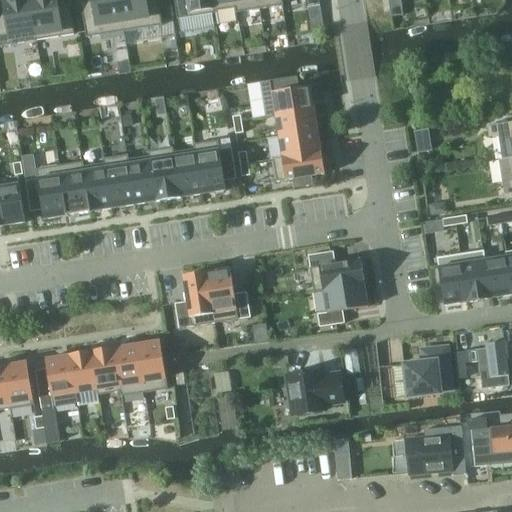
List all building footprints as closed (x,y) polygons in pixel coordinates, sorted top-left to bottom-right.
[(5,0),(8,15),(0,15),(0,46),(37,41),(30,0),(5,0)] [(55,0),(30,0),(37,41),(75,35),(70,5),(57,7),(55,0)] [(95,0),(95,1),(81,3),(87,38),(125,32),(119,0),(95,0)] [(119,0),(125,32),(163,26),(158,0),(119,0)] [(174,0),(178,20),(179,20),(213,14),(215,14),(214,12),(212,0),(174,0)] [(212,0),(214,12),(215,12),(237,8),(235,0),(212,0)] [(235,0),(237,8),(238,13),(259,10),(260,10),(258,0),(235,0)] [(258,0),(260,10),(281,6),(282,6),(281,0),(258,0)] [(401,0),(389,2),(390,10),(402,8),(401,0)] [(312,7),(308,8),(310,15),(322,13),(320,6),(312,7)] [(402,8),(390,10),(391,17),(403,16),(402,8)] [(322,13),(310,15),(311,23),(323,21),(322,13)] [(323,21),(311,23),(312,31),(324,29),(323,21)] [(128,49),(116,50),(118,61),(129,60),(128,49)] [(298,77),(261,83),(261,84),(267,118),(276,117),(315,111),(311,87),(300,89),(298,79),(298,77)] [(164,100),(155,101),(158,115),(166,114),(164,100)] [(240,109),(232,111),(234,123),(242,121),(240,109)] [(315,111),(276,117),(279,137),(318,131),(315,111)] [(131,115),(123,116),(125,128),(133,126),(131,115)] [(242,121),(234,123),(236,134),(244,133),(242,121)] [(511,122),(488,127),(490,138),(500,138),(503,160),(511,158),(511,122)] [(415,132),(418,152),(418,154),(419,154),(432,152),(428,130),(415,132)] [(279,137),(267,139),(270,160),(273,159),(283,157),(321,151),(318,131),(279,137)] [(219,141),(194,145),(195,149),(202,195),(227,191),(225,182),(224,174),(223,166),(221,159),(220,151),(219,141)] [(174,148),(149,152),(150,156),(157,202),(182,198),(174,153),(174,148)] [(195,149),(174,153),(182,198),(202,195),(195,149)] [(232,149),(220,151),(221,159),(233,157),(232,149)] [(283,157),(273,159),(277,183),(294,180),(295,189),(314,186),(312,177),(325,175),(321,151),(283,157)] [(247,152),(239,153),(241,165),(249,164),(247,152)] [(129,155),(104,159),(105,164),(112,209),(137,205),(129,160),(129,155)] [(150,156),(129,160),(137,205),(157,202),(150,156)] [(233,157),(221,159),(223,166),(234,164),(233,157)] [(498,161),(499,165),(504,196),(511,194),(511,158),(503,160),(498,161)] [(83,162),(60,166),(68,216),(92,212),(84,167),(83,162)] [(22,163),(14,164),(16,176),(18,176),(24,175),(22,163)] [(105,164),(84,167),(92,212),(112,209),(105,164)] [(234,164),(223,166),(224,174),(236,172),(234,164)] [(249,164),(241,165),(243,177),(251,176),(249,164)] [(60,166),(36,170),(38,179),(39,187),(40,195),(42,203),(43,211),(44,220),(68,216),(60,166)] [(236,172),(224,174),(225,182),(237,180),(236,172)] [(38,179),(26,181),(27,189),(39,187),(38,179)] [(20,184),(0,187),(0,204),(4,226),(26,223),(20,184)] [(39,187),(27,189),(28,197),(40,195),(39,187)] [(40,195),(28,197),(30,205),(42,203),(40,195)] [(42,203),(30,205),(31,213),(43,211),(42,203)] [(441,204),(428,206),(429,217),(430,217),(446,214),(445,206),(441,204)] [(511,214),(501,216),(502,224),(511,222),(511,214)] [(467,216),(455,218),(456,225),(468,224),(467,216)] [(501,216),(489,218),(490,226),(502,224),(501,216)] [(455,218),(443,220),(445,227),(456,225),(455,218)] [(334,252),(309,256),(311,268),(315,293),(325,291),(365,285),(361,260),(336,264),(334,252)] [(483,253),(461,256),(468,300),(490,297),(485,262),(483,253)] [(461,256),(439,260),(446,304),(468,300),(461,256)] [(511,286),(508,258),(485,262),(490,297),(511,293),(511,286)] [(231,270),(207,273),(215,324),(239,320),(251,318),(247,293),(235,295),(231,270)] [(188,302),(175,304),(179,329),(192,328),(215,324),(207,273),(184,277),(188,302)] [(328,313),(318,315),(320,328),(345,324),(343,312),(368,308),(365,285),(325,291),(328,313)] [(160,341),(137,345),(145,393),(168,390),(160,341)] [(482,390),(510,387),(505,343),(487,346),(487,350),(477,351),(482,390)] [(137,345),(114,349),(121,393),(121,397),(145,393),(137,345)] [(453,390),(449,355),(448,348),(432,349),(434,362),(404,365),(392,367),(396,399),(408,398),(413,397),(441,394),(441,391),(453,390)] [(114,349),(91,352),(97,391),(98,396),(121,393),(114,349)] [(469,351),(456,353),(457,363),(471,361),(469,351)] [(91,352),(71,356),(78,404),(79,407),(99,403),(98,396),(97,391),(91,352)] [(46,363),(37,365),(38,371),(47,370),(49,377),(50,385),(51,393),(52,400),(54,408),(78,404),(71,356),(46,360),(46,362),(46,363)] [(287,357),(271,359),(273,368),(289,366),(287,357)] [(28,363),(5,366),(12,409),(34,406),(28,363)] [(5,366),(0,367),(0,411),(12,409),(5,366)] [(38,371),(36,372),(37,379),(49,377),(47,370),(38,371)] [(184,372),(176,373),(177,386),(185,385),(184,372)] [(319,372),(288,377),(294,416),(326,411),(325,405),(345,402),(340,374),(320,378),(319,372)] [(49,377),(37,379),(38,387),(50,385),(49,377)] [(50,385),(38,387),(39,394),(51,393),(50,385)] [(51,393),(39,394),(41,402),(52,400),(51,393)] [(52,400),(41,402),(42,410),(54,408),(52,400)] [(174,407),(166,409),(168,420),(176,419),(174,407)] [(54,408),(42,410),(43,417),(45,429),(47,443),(47,444),(59,442),(54,408)] [(43,417),(35,418),(37,430),(45,429),(43,417)] [(486,418),(471,419),(472,431),(475,467),(511,463),(511,426),(487,429),(486,418)] [(425,438),(407,440),(411,476),(451,472),(452,475),(466,474),(461,426),(424,430),(425,438)] [(346,443),(332,444),(336,483),(350,482),(346,443)]
